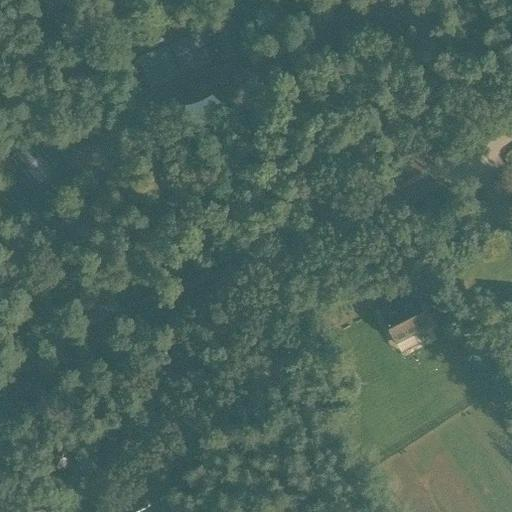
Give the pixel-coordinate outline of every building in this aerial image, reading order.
[(354,8),(361,2),(359,0),(349,0),(348,2),(354,8)] [(396,56),(387,24),(364,31),(373,63),(396,56)] [(66,162),(37,132),(0,168),(0,173),(7,181),(37,151),(57,172),(66,162)] [(135,213),(137,216),(147,233),(197,202),(184,181),(135,213)] [(13,221),(10,234),(20,236),(22,223),(13,221)] [(381,318),(395,344),(429,327),(416,300),(381,318)]
